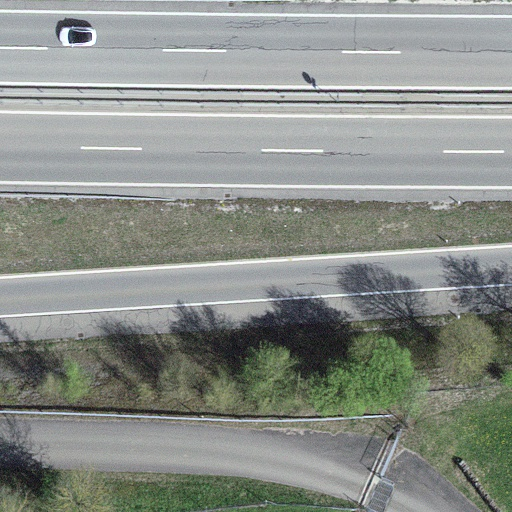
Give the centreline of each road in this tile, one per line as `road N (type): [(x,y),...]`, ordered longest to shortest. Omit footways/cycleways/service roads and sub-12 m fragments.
road 1 (motorway): [(0,297),(511,265)]
road 2 (motorway): [(0,145),(511,151)]
road 3 (motorway): [(511,52),(0,46)]
